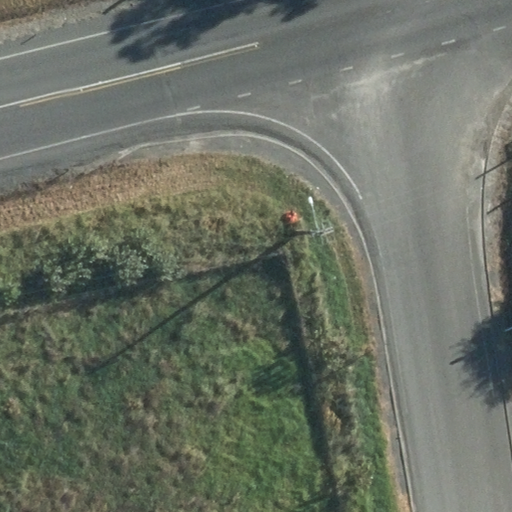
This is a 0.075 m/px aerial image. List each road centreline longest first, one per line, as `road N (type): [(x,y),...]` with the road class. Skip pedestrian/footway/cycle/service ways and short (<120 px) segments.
road 1 (unclassified): [(390,10),(476,511)]
road 2 (secondary): [(0,111),(390,10)]
